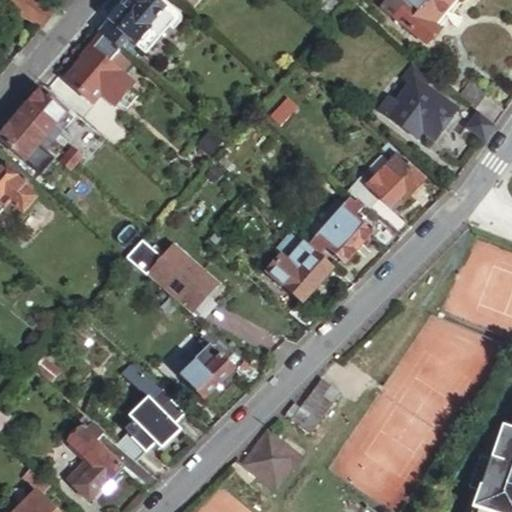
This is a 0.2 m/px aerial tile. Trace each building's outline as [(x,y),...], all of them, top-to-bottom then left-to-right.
[(55,14),(32,0),(1,0),(0,2),(0,5),(40,31),(55,14)] [(109,24),(98,36),(102,40),(117,53),(128,41),(137,49),(151,34),(147,31),(163,13),(164,12),(150,0),(130,0),(126,4),(128,5),(138,14),(120,34),(110,25),(109,24)] [(321,0),(307,17),(324,33),(341,13),(331,4),(328,6),(321,0)] [(465,0),(386,0),(379,9),(425,47),(438,31),(431,25),(453,0),(460,6),(465,0)] [(431,25),(438,31),(445,24),(460,6),(453,0),(431,25)] [(128,5),(110,25),(120,34),(138,14),(128,5)] [(151,34),(137,49),(146,58),(176,24),(163,13),(147,31),(151,34)] [(119,55),(117,53),(102,40),(65,83),(91,106),(99,96),(114,110),(119,104),(131,91),(133,88),(109,67),(119,55)] [(406,89),(393,107),(397,110),(385,125),(415,148),(421,140),(430,148),(455,114),(424,90),(428,84),(409,69),(399,84),(406,89)] [(491,131),(501,117),(467,87),(456,101),(470,113),(491,131)] [(138,98),(131,91),(119,104),(127,112),(138,98)] [(21,119),(45,141),(67,115),(43,93),(21,119)] [(397,110),(393,107),(385,101),(374,116),(385,125),(397,110)] [(294,111),(284,102),(267,122),(277,131),(294,111)] [(481,145),(491,131),(470,113),(458,127),(481,145)] [(25,163),(45,141),(21,119),(1,143),(25,163)] [(215,159),(224,148),(210,136),(201,147),(215,159)] [(63,156),(72,164),(78,157),(69,149),(63,156)] [(388,167),(393,161),(381,151),(376,156),(388,167)] [(66,171),(72,164),(63,156),(57,163),(66,171)] [(388,167),(364,194),(386,214),(394,205),(398,210),(407,200),(411,203),(421,192),(417,188),(420,185),(393,161),(388,167)] [(31,190),(4,167),(0,171),(0,207),(2,210),(7,204),(19,214),(33,200),(27,195),(31,190)] [(360,190),(346,204),(352,209),(355,206),(367,217),(374,223),(397,244),(408,233),(386,214),(364,194),(360,190)] [(341,209),(359,225),(367,217),(355,206),(352,209),(346,204),(341,209)] [(384,257),(397,244),(374,223),(366,232),(359,225),(341,209),(311,240),(323,251),(340,267),(366,241),(384,257)] [(330,276),(291,240),(274,257),(279,262),(264,276),(298,308),(330,276)] [(311,240),(305,247),(317,258),(323,251),(311,240)] [(200,292),(208,299),(220,285),(174,245),(147,275),(186,309),(200,292)] [(130,268),(124,262),(115,272),(121,278),(130,268)] [(194,316),(208,299),(200,292),(186,309),(194,316)] [(286,318),(305,336),(316,325),(303,312),(297,313),(293,311),(286,318)] [(92,334),(76,320),(61,337),(78,352),(92,334)] [(235,355),(210,329),(199,339),(208,348),(175,380),(202,408),(236,375),(225,364),(235,355)] [(249,388),(258,379),(235,355),(225,364),(236,375),(249,388)] [(57,376),(40,361),(31,371),(48,386),(57,376)] [(112,446),(132,464),(153,442),(158,447),(170,434),(165,428),(178,415),(122,365),(112,375),(142,402),(127,418),(133,423),(112,446)] [(338,397),(322,384),(301,411),(295,406),(285,418),(306,436),(338,397)] [(102,438),(89,427),(81,436),(86,440),(74,453),(85,463),(65,483),(88,504),(119,472),(94,447),(102,438)] [(511,511),(511,429),(511,434),(499,430),(471,511),(511,511)] [(265,487),(290,455),(265,436),(240,468),(265,487)] [(298,462),(290,455),(265,487),(273,493),(298,462)] [(144,495),(155,484),(135,466),(125,477),(144,495)] [(48,491),(28,472),(11,491),(25,503),(15,511),(47,511),(37,502),(48,491)]
